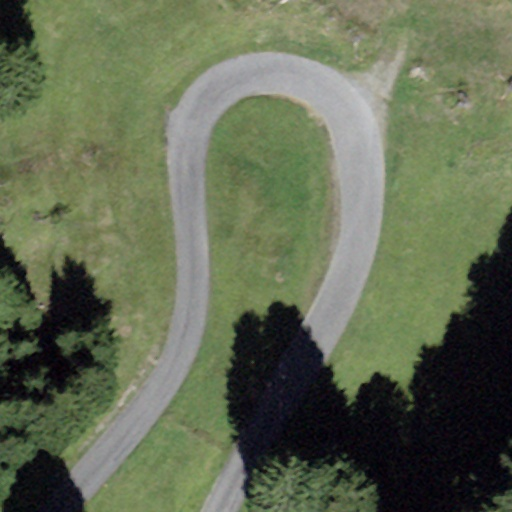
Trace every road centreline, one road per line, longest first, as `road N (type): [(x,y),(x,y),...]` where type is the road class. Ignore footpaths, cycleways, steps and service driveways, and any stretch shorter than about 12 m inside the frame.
road 1 (track): [(347,117),(331,89),(286,74),(220,87),(190,147),(192,293),(167,368),(50,511)]
road 2 (track): [(221,511),(331,310),(364,216),(359,139),(347,117)]
